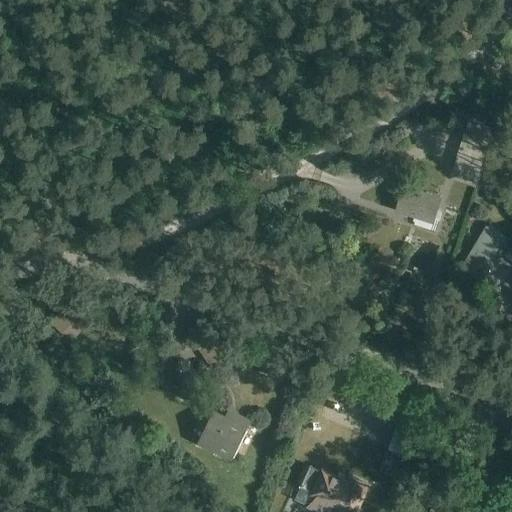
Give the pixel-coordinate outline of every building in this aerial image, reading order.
[(468,123),(451,177),(477,184),(494,131),(468,123)] [(398,211),(433,219),(442,198),(404,186),(398,211)] [(262,236),(278,228),(269,210),(252,219),(262,236)] [(491,218),(461,268),(483,282),(509,240),(499,233),(503,225),(491,218)] [(70,340),(96,314),(78,296),(52,322),(70,340)] [(106,296),(98,314),(146,336),(154,319),(106,296)] [(200,335),(196,347),(209,365),(229,372),(237,350),(200,335)] [(197,444),(231,461),(251,421),(228,410),(225,416),(214,410),(197,444)] [(418,435),(396,427),(388,450),(410,458),(418,435)] [(294,501),(317,511),(356,511),(371,485),(349,475),(348,476),(339,472),(336,479),(310,467),(294,501)]
